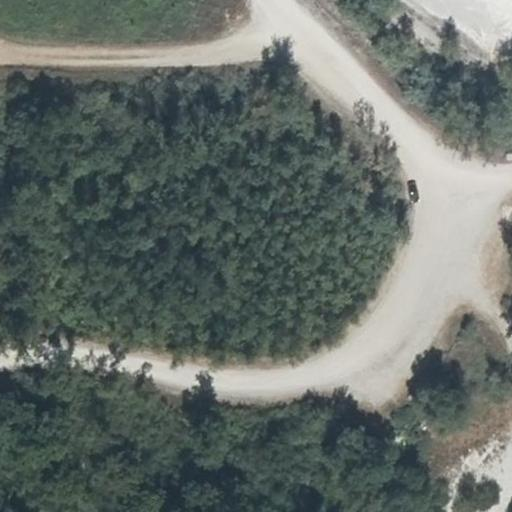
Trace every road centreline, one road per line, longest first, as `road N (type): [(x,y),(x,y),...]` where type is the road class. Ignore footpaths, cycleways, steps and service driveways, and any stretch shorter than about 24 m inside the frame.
road 1 (track): [(0,361),(32,353),(255,383),(347,368),(402,322),(444,269),(458,221),(511,189)]
road 2 (track): [(281,0),(431,164),(458,221)]
